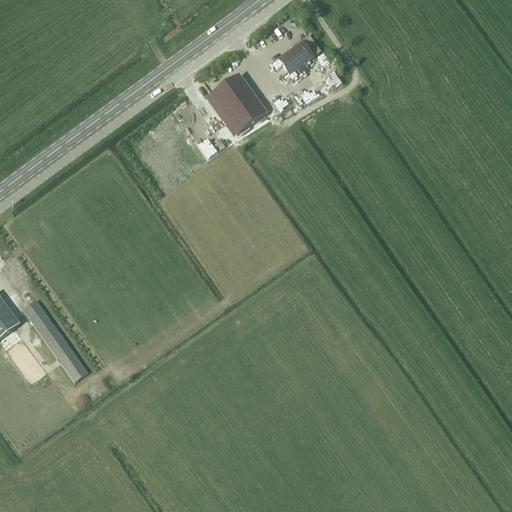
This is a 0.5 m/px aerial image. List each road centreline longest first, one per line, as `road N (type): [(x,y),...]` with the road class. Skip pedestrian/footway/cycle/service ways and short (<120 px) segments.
road 1 (unclassified): [(0,208),(283,0)]
road 2 (primary): [(0,191),(258,0)]
